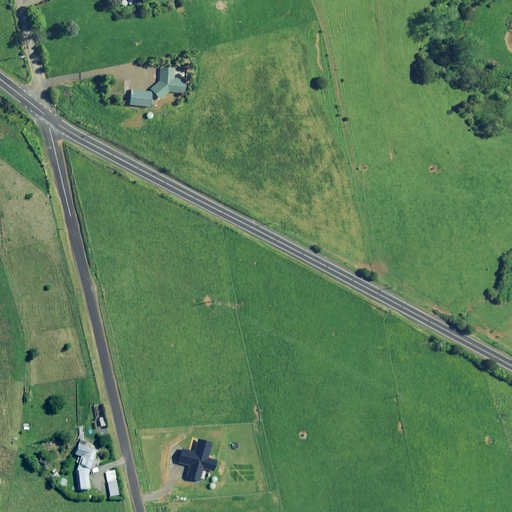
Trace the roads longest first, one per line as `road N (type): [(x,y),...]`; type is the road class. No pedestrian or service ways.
road 1 (unclassified): [(46,116),(511,363)]
road 2 (unclassified): [(46,116),(140,511)]
